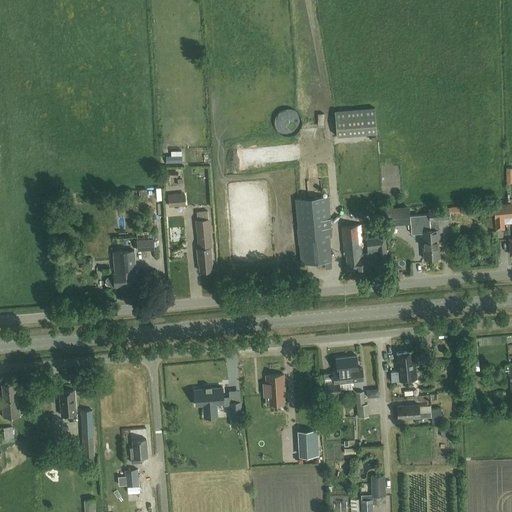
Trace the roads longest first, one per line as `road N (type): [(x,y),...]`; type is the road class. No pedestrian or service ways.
road 1 (residential): [(0,323),(511,273)]
road 2 (secondary): [(0,346),(511,299)]
road 3 (unclassified): [(152,355),(511,322)]
road 4 (unclassified): [(164,511),(152,355)]
road 5 (unclassified): [(0,372),(152,355)]
